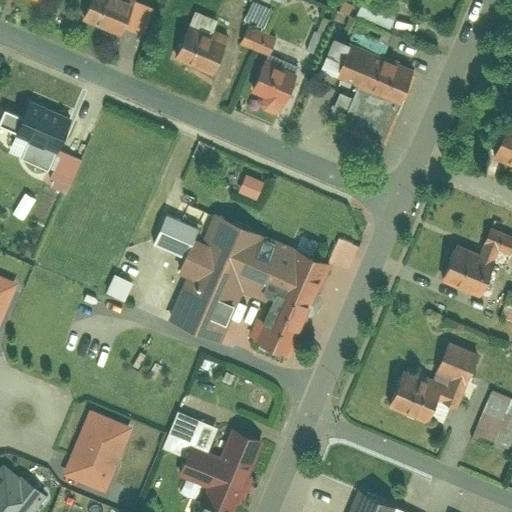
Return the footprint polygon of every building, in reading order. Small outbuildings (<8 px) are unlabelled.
[(69,0),(67,6),(111,25),(121,0),(69,0)] [(244,0),(239,18),(258,25),(265,0),(244,0)] [(354,0),(350,11),(385,25),(392,6),(376,0),(354,0)] [(185,21),(171,54),(208,69),(222,37),(185,21)] [(238,39),(263,50),(269,36),(244,25),(238,39)] [(325,117),(381,139),(397,100),(412,60),(345,34),(330,73),(340,77),(325,117)] [(263,50),(245,93),(279,108),(297,65),(263,50)] [(511,117),(495,110),(481,143),(511,156),(511,117)] [(19,112),(7,141),(47,157),(60,128),(19,112)] [(41,192),(60,199),(74,162),(55,155),(41,192)] [(239,176),(233,194),(251,201),(257,183),(239,176)] [(161,215),(149,241),(180,255),(192,229),(161,215)] [(236,290),(261,301),(244,340),(285,357),(324,267),(309,260),(317,242),(293,232),(286,249),(210,216),(164,320),(213,342),(236,290)] [(511,244),(483,232),(476,247),(505,260),(511,246),(511,244)] [(447,250),(434,281),(476,298),(488,266),(447,250)] [(107,271),(100,289),(117,296),(124,278),(107,271)] [(433,409),(447,415),(460,385),(462,386),(473,362),(438,346),(427,370),(444,378),(437,392),(396,374),(383,404),(427,423),(433,409)] [(511,402),(489,393),(470,440),(503,454),(511,430),(511,402)] [(84,411),(59,475),(103,492),(128,428),(84,411)] [(235,511),(263,442),(225,427),(213,458),(185,447),(173,478),(203,490),(198,504),(193,502),(189,511),(235,511)] [(4,463),(0,468),(0,511),(31,511),(45,496),(4,463)] [(394,511),(352,493),(343,511),(394,511)]
